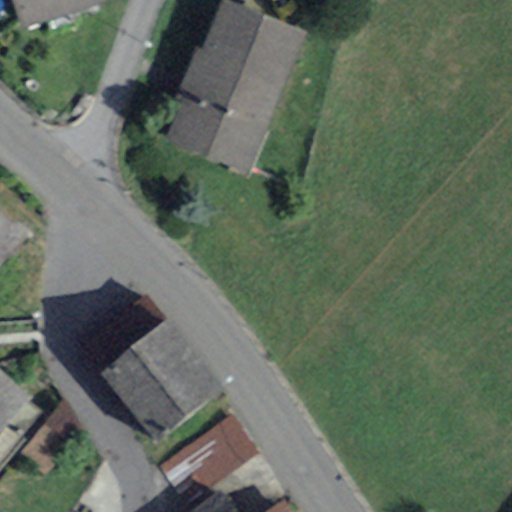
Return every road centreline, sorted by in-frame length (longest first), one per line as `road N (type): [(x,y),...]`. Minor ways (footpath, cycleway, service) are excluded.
road 1 (tertiary): [(104,216),(224,326),(343,511)]
road 2 (residential): [(104,216),(73,262),(60,317),(63,356),(132,469),(137,511)]
road 3 (residential): [(61,178),(97,133),(148,0)]
